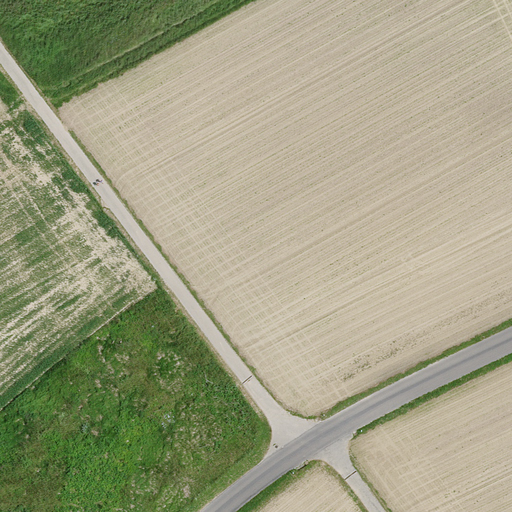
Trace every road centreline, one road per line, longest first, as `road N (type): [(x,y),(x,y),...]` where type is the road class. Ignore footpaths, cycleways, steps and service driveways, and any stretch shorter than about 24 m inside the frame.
road 1 (track): [(376,511),(318,443),(277,423),(0,60)]
road 2 (residential): [(511,342),(318,443),(220,511)]
